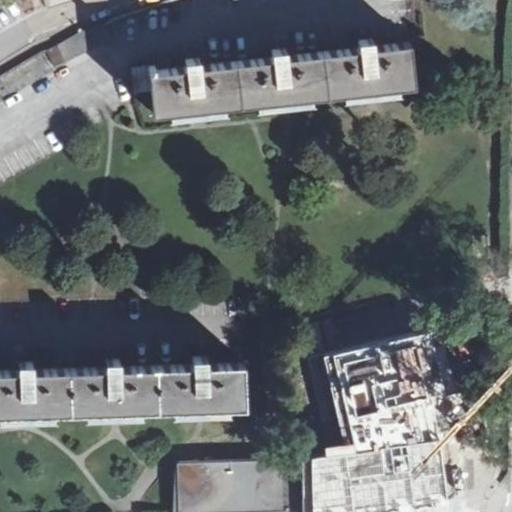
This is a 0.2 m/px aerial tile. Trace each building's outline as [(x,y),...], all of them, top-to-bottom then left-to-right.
[(107,24),(60,45),(67,60),(114,39),(107,24)] [(200,57),(186,58),(186,66),(155,69),(155,65),(132,67),(135,92),(151,92),(153,113),(416,85),(410,41),(374,46),(372,39),(359,39),(360,47),(287,55),(285,48),(272,49),(272,56),(200,64),(200,57)] [(67,60),(60,45),(46,47),(55,66),(67,60)] [(32,360),(20,361),(19,368),(0,368),(0,413),(247,406),(246,362),(209,362),(207,354),(193,355),(193,362),(120,365),(119,357),(106,358),(106,366),(34,368),(32,360)] [(341,388),(371,463),(431,439),(401,364),(341,388)] [(304,459),(177,460),(177,511),(305,510),(304,459)] [(489,488),(454,495),(457,511),(486,511),(493,511),(489,488)]
